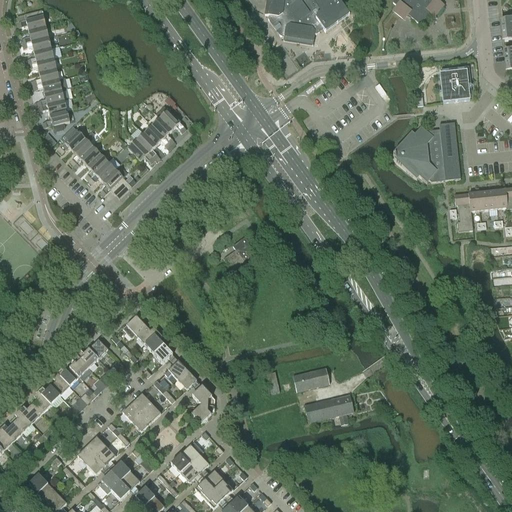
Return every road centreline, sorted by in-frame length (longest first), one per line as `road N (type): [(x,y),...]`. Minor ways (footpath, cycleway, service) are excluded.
road 1 (secondary): [(509,507),(267,125)]
road 2 (secondary): [(245,143),(509,507)]
road 3 (tertiary): [(0,408),(49,358),(70,301),(119,248)]
road 4 (tertiary): [(110,239),(68,283),(40,355),(0,394)]
road 5 (tertiary): [(234,127),(110,239)]
road 6 (residential): [(0,506),(118,390)]
road 7 (tertiary): [(119,248),(245,143)]
road 8 (secondary): [(140,0),(234,127)]
road 9 (secondary): [(257,112),(180,0)]
